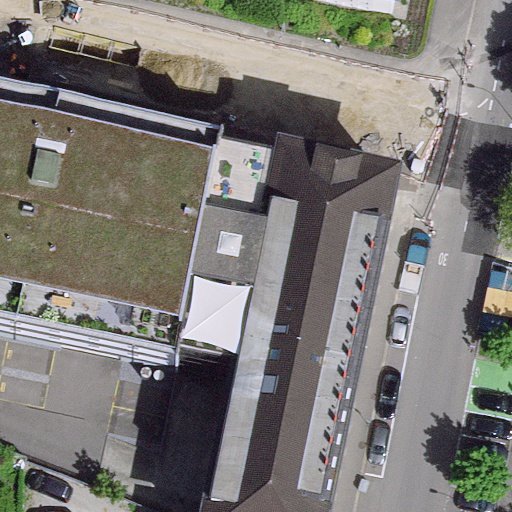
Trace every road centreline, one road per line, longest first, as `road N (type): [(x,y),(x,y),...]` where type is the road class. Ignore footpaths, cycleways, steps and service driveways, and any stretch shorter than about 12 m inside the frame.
road 1 (residential): [(0,21),(486,129)]
road 2 (residential): [(486,129),(404,511)]
road 3 (residential): [(511,0),(486,129)]
